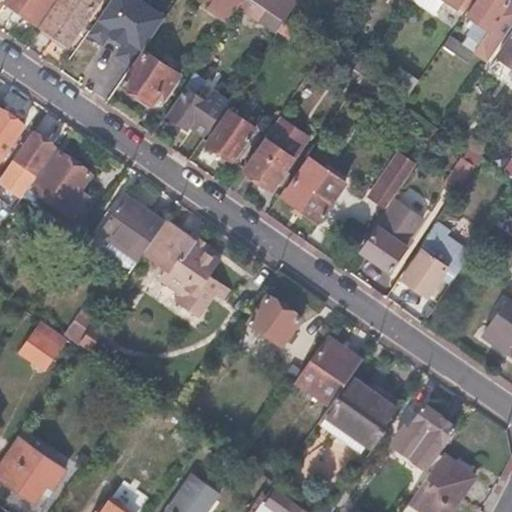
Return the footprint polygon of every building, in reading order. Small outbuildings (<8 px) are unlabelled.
[(4,0),(35,22),(49,0),(4,0)] [(98,0),(58,0),(40,26),(68,44),(98,0)] [(166,15),(143,0),(110,0),(98,19),(143,49),(166,15)] [(211,0),(207,6),(228,22),(239,6),(243,0),(211,0)] [(261,21),(268,11),(250,0),(243,0),(239,6),(261,21)] [(250,0),(268,11),(272,14),(282,0),(250,0)] [(282,0),(272,14),(283,22),(297,0),(282,0)] [(441,44),(479,71),(511,25),(511,6),(508,4),(511,0),(510,0),(479,0),(468,15),(477,22),(468,35),(480,44),(472,53),(447,36),(441,44)] [(295,42),(300,34),(283,22),(277,30),(295,42)] [(511,37),(499,56),(511,65),(511,37)] [(165,93),(179,72),(145,49),(123,81),(151,101),(159,88),(165,93)] [(344,63),(325,50),(317,61),(336,74),(344,63)] [(191,125),(206,135),(227,103),(216,95),(209,105),(194,93),(203,81),(193,74),(184,87),(188,91),(170,116),(188,129),(191,125)] [(393,97),(369,80),(364,88),(388,105),(393,97)] [(228,106),(206,138),(232,158),(254,125),(228,106)] [(0,153),(2,151),(5,153),(24,125),(0,108),(0,153)] [(265,138),(244,168),(274,189),(294,159),(307,140),(277,119),(264,138),(265,138)] [(56,146),(33,130),(14,157),(36,173),(56,146)] [(91,173),(61,151),(33,190),(74,218),(89,197),(80,190),(91,173)] [(345,180),(313,158),(286,198),(318,220),(345,180)] [(443,184),(456,193),(473,167),(461,159),(443,184)] [(359,207),(376,220),(406,177),(388,165),(359,207)] [(511,191),(511,176),(503,170),(496,180),(511,191)] [(99,232),(138,259),(144,252),(163,223),(124,196),(99,232)] [(409,237),(422,216),(396,199),(362,249),(389,269),(411,239),(409,237)] [(190,233),(167,217),(163,223),(144,252),(165,267),(170,270),(164,279),(183,291),(177,299),(196,311),(212,289),(219,279),(210,273),(220,259),(205,249),(195,242),(198,238),(190,233)] [(192,230),(190,233),(198,238),(195,242),(205,249),(210,242),(192,230)] [(455,277),(467,260),(473,251),(445,230),(439,238),(429,231),(419,245),(422,249),(401,277),(428,295),(441,276),(445,270),(455,277)] [(170,270),(165,267),(160,275),(164,279),(170,270)] [(441,276),(450,283),(455,277),(445,270),(441,276)] [(231,288),(219,279),(212,289),(224,298),(231,288)] [(302,318),(269,296),(251,322),(283,345),(302,318)] [(511,301),(509,300),(484,335),(506,352),(511,343),(511,301)] [(61,349),(67,340),(40,322),(35,329),(61,349)] [(49,365),(61,349),(35,329),(19,350),(33,361),(37,355),(49,365)] [(306,365),(296,379),(331,405),(352,375),(363,360),(331,337),(309,368),(306,365)] [(375,445),(401,409),(352,375),(331,405),(326,412),(375,445)] [(426,469),(455,426),(425,404),(396,447),(426,469)] [(194,448),(201,436),(181,422),(174,434),(194,448)] [(18,437),(0,463),(0,476),(34,500),(46,482),(54,487),(66,469),(18,437)] [(444,453),(410,501),(426,511),(447,511),(473,474),(444,453)] [(208,511),(221,494),(194,475),(167,511),(208,511)] [(315,511),(275,484),(263,501),(269,506),(277,511),(315,511)] [(124,511),(121,509),(122,505),(113,498),(106,507),(102,504),(95,511),(124,511)] [(263,501),(255,511),(264,511),(269,506),(263,501)]
